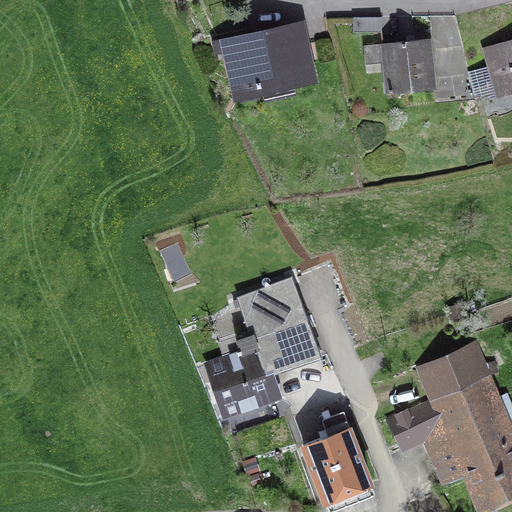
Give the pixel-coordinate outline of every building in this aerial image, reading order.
[(381,32),(381,17),(353,17),(353,32),(381,32)] [(293,87),(313,82),(302,29),(286,32),(285,27),(225,40),(224,39),(214,41),(219,59),(228,57),(236,92),(292,79),(293,87)] [(383,43),(388,93),(433,88),(428,39),(383,43)] [(495,97),(511,92),(511,41),(485,49),(490,65),(468,71),(475,95),(495,97)] [(207,364),(224,415),(274,398),(266,374),(320,356),(291,277),(237,298),(251,335),(239,339),(238,336),(219,342),(225,358),(207,364)] [(443,450),(454,476),(465,472),(481,510),(511,496),(511,413),(505,417),(474,343),(418,367),(432,399),(390,420),(402,446),(424,436),(432,455),(443,450)] [(328,434),(303,444),(326,500),(370,483),(343,411),(323,419),(328,434)]
